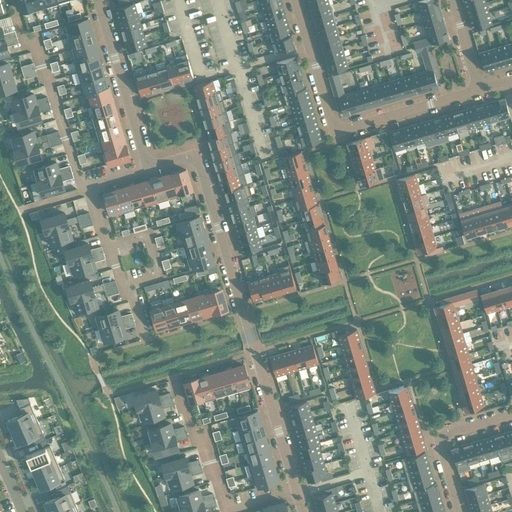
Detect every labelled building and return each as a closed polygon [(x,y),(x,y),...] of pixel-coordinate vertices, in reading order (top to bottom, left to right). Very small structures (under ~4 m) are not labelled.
[(36,11),(32,0),(18,0),(23,15),(36,11)] [(32,0),(36,11),(47,8),(44,0),(32,0)] [(282,5),(280,0),(259,0),(258,0),(258,1),(260,0),(263,10),(282,5)] [(308,0),(311,11),(329,5),(327,0),(308,0)] [(439,7),(437,0),(421,0),(417,1),(421,12),(439,7)] [(485,3),(484,0),(464,0),(467,8),(485,3)] [(134,3),(115,8),(118,19),(137,14),(134,3)] [(489,13),(485,3),(467,8),(470,19),(489,13)] [(285,15),(282,5),(263,10),(266,20),(285,15)] [(311,11),(314,21),(332,16),(329,5),(311,11)] [(442,17),(439,7),(421,12),(424,22),(442,17)] [(492,24),(489,13),(470,19),(473,30),(492,24)] [(137,14),(118,19),(121,30),(140,24),(137,14)] [(288,25),(285,15),(266,20),(269,31),(288,25)] [(314,21),(317,31),(335,26),(332,16),(314,21)] [(445,27),(442,17),(424,22),(427,33),(445,27)] [(90,26),(88,19),(65,26),(68,37),(91,30),(89,26),(90,26)] [(140,24),(121,30),(125,40),(143,34),(140,24)] [(291,36),(288,25),(269,31),(272,41),(291,36)] [(317,31),(320,42),(338,36),(335,26),(317,31)] [(0,41),(16,37),(15,31),(3,34),(1,28),(0,27),(0,41)] [(438,45),(437,42),(448,38),(445,27),(427,33),(428,38),(414,42),(413,42),(416,52),(421,50),(430,47),(438,45)] [(71,49),(72,49),(94,42),(93,38),(93,37),(91,30),(68,37),(69,38),(68,38),(71,49)] [(143,34),(125,40),(128,51),(147,45),(143,34)] [(275,52),(294,46),(291,36),(272,41),(275,52)] [(320,42),(323,52),(342,47),(338,36),(320,42)] [(18,43),(16,37),(0,41),(0,55),(8,53),(6,46),(18,43)] [(96,41),(94,42),(72,49),(75,60),(98,53),(96,49),(98,49),(96,41)] [(511,44),(511,43),(501,46),(507,65),(511,63),(511,44)] [(507,65),(501,46),(491,49),(496,68),(507,65)] [(323,52),(326,63),(345,57),(342,47),(323,52)] [(438,87),(435,76),(438,75),(430,47),(421,50),(427,71),(422,72),(428,91),(438,87)] [(496,68),(491,49),(480,53),(484,68),(485,72),(490,71),(489,70),(496,68)] [(74,61),(77,72),(100,65),(98,61),(100,60),(98,53),(75,60),(74,61)] [(295,57),(276,62),(280,73),(298,68),(295,57)] [(326,63),(329,73),(348,68),(345,57),(326,63)] [(188,59),(177,62),(183,81),(193,78),(188,59)] [(166,66),(166,67),(167,67),(172,84),(173,84),(183,81),(177,62),(166,66)] [(0,79),(12,76),(8,63),(0,65),(0,79)] [(35,69),(33,63),(22,67),(23,72),(35,69)] [(102,65),(100,65),(77,72),(81,83),(103,77),(102,73),(104,72),(102,65)] [(167,67),(166,67),(157,70),(162,89),(173,86),(173,84),(172,84),(167,67)] [(298,68),(280,73),(283,84),(301,78),(298,68)] [(36,75),(35,69),(23,72),(25,78),(36,75)] [(146,69),(134,72),(141,96),(145,95),(145,94),(152,92),(146,73),(147,73),(146,69)] [(147,73),(146,73),(152,92),(162,89),(157,70),(147,73)] [(418,73),(411,75),(417,94),(428,91),(422,72),(418,74),(418,73)] [(337,105),(341,104),(344,115),(355,112),(349,94),(344,95),(338,74),(329,77),(337,105)] [(407,97),(417,94),(411,75),(401,78),(407,97)] [(0,92),(15,88),(12,76),(0,79),(0,92)] [(104,77),(103,77),(81,83),(81,84),(85,83),(88,94),(106,88),(105,84),(106,84),(104,77)] [(286,94),(283,94),(283,95),(306,88),(306,87),(304,88),(301,78),(283,84),(286,94)] [(396,100),(407,97),(401,78),(391,81),(396,100)] [(212,80),(193,86),(196,97),(215,91),(212,80)] [(386,103),(396,100),(391,81),(380,84),(386,103)] [(376,106),(386,103),(380,84),(370,87),(376,106)] [(365,109),(376,106),(370,87),(360,90),(365,109)] [(106,88),(88,94),(85,95),(89,106),(111,99),(110,95),(108,88),(106,88)] [(306,88),(283,95),(286,105),(309,98),(306,88)] [(215,91),(196,97),(200,107),(223,100),(220,90),(215,91)] [(353,92),(349,94),(355,112),(365,109),(360,90),(353,92)] [(13,100),(11,101),(14,113),(49,103),(47,97),(35,100),(33,94),(13,100)] [(291,104),(294,114),(313,109),(309,98),(286,105),(286,106),(291,104)] [(510,117),(505,98),(494,101),(499,120),(510,117)] [(112,99),(111,99),(89,106),(89,107),(93,106),(96,116),(115,111),(113,107),(114,106),(112,99)] [(223,100),(200,107),(203,118),(226,111),(223,100)] [(483,104),(489,123),(499,120),(494,101),(483,104)] [(49,103),(14,113),(18,125),(21,124),(21,125),(41,119),(39,112),(50,108),(49,103)] [(489,123),(483,104),(473,107),(479,126),(489,123)] [(463,110),(468,129),(479,126),(473,107),(463,110)] [(294,114),(297,125),(316,119),(313,109),(294,114)] [(468,129),(463,110),(452,114),(458,132),(468,129)] [(115,111),(96,116),(92,118),(96,129),(118,122),(117,118),(115,111)] [(226,111),(203,118),(206,128),(225,122),(229,121),(226,112),(226,111)] [(442,117),(448,135),(458,132),(452,114),(442,117)] [(442,117),(432,120),(439,143),(439,144),(449,141),(447,135),(448,135),(442,117)] [(295,136),(319,129),(316,119),(297,125),(300,135),(295,136)] [(439,143),(432,120),(420,123),(426,142),(427,146),(439,143)] [(225,122),(206,128),(209,138),(209,139),(230,132),(232,132),(229,121),(225,122)] [(119,122),(118,122),(96,129),(99,141),(121,134),(120,130),(121,129),(119,122)] [(410,126),(416,144),(426,142),(420,123),(410,126)] [(400,129),(405,148),(416,144),(410,126),(400,129)] [(321,136),(319,129),(295,136),(299,147),(323,140),(322,136),(321,136)] [(400,129),(389,132),(395,151),(405,148),(400,129)] [(13,138),(10,139),(14,151),(37,144),(33,131),(13,137),(13,138)] [(47,135),(49,140),(60,137),(58,131),(47,135)] [(209,138),(207,139),(210,150),(229,144),(233,143),(230,132),(209,139),(209,138)] [(122,134),(121,134),(99,141),(102,152),(125,145),(124,141),(122,134)] [(374,148),(371,136),(347,143),(351,155),(369,149),(374,148)] [(60,137),(49,140),(50,146),(62,143),(60,137)] [(229,144),(210,150),(213,160),(232,154),(236,153),(233,143),(229,144)] [(37,144),(14,151),(17,163),(20,162),(41,156),(37,144)] [(125,145),(102,152),(106,164),(129,158),(125,145)] [(369,149),(351,155),(354,164),(372,159),(369,149)] [(305,162),(302,151),(288,155),(283,157),(286,168),(305,162)] [(232,154),(213,160),(216,170),(235,165),(241,163),(238,153),(236,153),(232,154)] [(356,174),(375,168),(372,159),(354,164),(356,174)] [(33,170),(37,182),(71,171),(70,166),(58,169),(56,162),(36,168),(36,169),(33,170)] [(308,172),(305,162),(286,168),(289,178),(308,172)] [(235,165),(216,170),(219,181),(238,175),(244,174),(241,163),(235,165)] [(380,167),(375,168),(356,174),(360,186),(383,179),(380,167)] [(186,169),(173,173),(173,174),(180,196),(192,192),(186,169)] [(71,171),(37,182),(40,194),(43,193),(64,187),(62,181),(73,177),(71,171)] [(311,183),(308,172),(289,178),(292,188),(311,183)] [(169,174),(162,177),(169,200),(180,196),(173,174),(169,175),(169,174)] [(238,175),(219,181),(222,192),(224,191),(247,184),(244,174),(238,175)] [(415,174),(396,179),(399,190),(418,184),(415,174)] [(157,176),(150,179),(150,181),(156,199),(157,203),(169,200),(162,177),(158,178),(157,176)] [(146,181),(139,183),(139,184),(144,203),(156,199),(150,181),(146,182),(146,181)] [(134,183),(127,185),(127,187),(134,210),(135,210),(134,206),(144,203),(139,184),(135,185),(134,183)] [(314,193),(311,183),(292,188),(295,199),(314,193)] [(247,184),(224,191),(227,201),(246,196),(247,197),(251,195),(248,184),(247,184)] [(402,200),(421,195),(418,184),(399,190),(402,200)] [(123,188),(116,190),(116,191),(121,209),(123,213),(134,210),(127,187),(123,189),(123,188)] [(112,192),(111,191),(104,194),(110,213),(121,209),(116,191),(112,192)] [(319,203),(317,203),(314,193),(295,199),(298,209),(319,203)] [(421,195),(402,200),(406,211),(424,205),(421,195)] [(246,196),(227,201),(231,212),(249,206),(247,197),(246,196)] [(501,201),(491,204),(498,228),(508,225),(503,206),(502,206),(501,201)] [(298,210),(300,209),(303,219),(322,213),(319,203),(298,209),(298,210)] [(508,225),(511,223),(511,203),(503,206),(508,225)] [(479,208),(481,213),(486,231),(498,228),(491,204),(479,208)] [(249,206),(231,212),(234,222),(257,215),(254,205),(249,206)] [(409,221),(427,216),(424,205),(406,211),(409,221)] [(41,220),(45,232),(68,225),(64,213),(44,219),(41,220)] [(78,216),(79,222),(91,218),(89,213),(78,216)] [(325,224),(322,213),(303,219),(306,229),(325,224)] [(486,231),(481,213),(471,215),(477,234),(486,231)] [(257,215),(234,222),(237,233),(256,227),(256,228),(260,226),(257,215)] [(460,219),(466,237),(477,234),(471,215),(460,219)] [(184,233),(180,234),(180,235),(203,229),(205,228),(202,221),(200,221),(199,217),(200,217),(199,216),(180,222),(184,233)] [(427,216),(409,221),(412,231),(430,226),(427,216)] [(91,218),(79,222),(81,227),(92,224),(91,218)] [(309,239),(305,241),(328,234),(325,224),(306,229),(309,239)] [(68,225),(45,232),(48,244),(51,243),(51,244),(71,238),(68,225)] [(415,242),(433,237),(430,226),(412,231),(415,242)] [(256,227),(237,233),(240,243),(259,237),(256,228),(256,227)] [(180,235),(183,247),(206,240),(207,240),(204,233),(203,229),(180,235)] [(328,234),(305,241),(308,252),(331,245),(328,234)] [(259,237),(240,243),(243,254),(262,248),(259,237)] [(424,251),(425,256),(438,252),(433,237),(415,242),(418,253),(424,251)] [(208,247),(206,240),(183,247),(187,258),(209,252),(210,251),(208,246),(208,247)] [(68,250),(65,251),(68,263),(103,252),(101,247),(90,250),(88,243),(68,249),(68,250)] [(308,252),(313,251),(316,261),(334,255),(331,245),(308,252)] [(105,258),(103,252),(68,263),(72,275),(75,274),(95,268),(93,261),(105,258)] [(211,256),(209,252),(187,258),(190,270),(213,263),(211,256)] [(338,265),(334,255),(316,261),(319,271),(338,265)] [(277,268),(278,272),(279,272),(285,291),(296,288),(289,264),(277,268)] [(340,272),(338,265),(319,271),(322,282),(337,277),(337,278),(342,276),(340,272)] [(278,272),(269,275),(274,294),(285,291),(279,272),(278,272)] [(258,278),(264,297),(274,294),(269,275),(258,278)] [(253,300),(264,297),(258,278),(248,281),(253,300)] [(67,288),(70,300),(105,289),(103,284),(92,287),(90,280),(70,286),(70,287),(67,288)] [(115,280),(103,284),(105,289),(116,286),(115,280)] [(227,308),(220,285),(208,289),(214,311),(214,312),(227,308)] [(511,305),(511,285),(502,288),(508,307),(511,305)] [(116,286),(105,289),(105,290),(107,295),(118,292),(116,286)] [(491,291),(497,310),(508,307),(502,288),(491,291)] [(105,289),(70,300),(74,312),(77,311),(97,305),(94,293),(105,290),(105,289)] [(197,296),(203,315),(210,313),(214,311),(208,289),(196,292),(197,296)] [(442,304),(434,307),(437,318),(456,312),(454,306),(473,300),(473,301),(479,299),(476,289),(444,299),(445,303),(442,304)] [(481,294),(486,313),(497,310),(491,291),(481,294)] [(187,299),(185,295),(185,296),(191,318),(191,319),(199,317),(198,316),(203,315),(197,296),(187,299)] [(174,303),(180,321),(180,322),(187,320),(187,319),(191,318),(185,296),(173,299),(174,303)] [(164,306),(162,302),(162,303),(168,325),(168,326),(176,323),(175,323),(180,321),(174,303),(164,306)] [(164,326),(168,325),(162,303),(150,306),(157,329),(164,327),(164,326)] [(98,316),(95,317),(99,329),(133,319),(131,313),(120,317),(118,310),(98,316)] [(456,312),(437,318),(440,328),(459,322),(456,312)] [(135,325),(133,319),(99,329),(102,341),(105,340),(105,341),(125,335),(123,328),(135,325)] [(459,322),(440,328),(443,338),(462,333),(459,322)] [(336,331),(341,346),(360,340),(356,329),(344,333),(343,329),(336,331)] [(446,349),(465,343),(462,333),(443,338),(446,349)] [(341,346),(344,356),(363,350),(360,340),(341,346)] [(465,343),(446,349),(449,359),(468,353),(465,343)] [(313,344),(302,347),(307,366),(318,363),(313,344)] [(302,347),(291,351),(297,369),(307,366),(302,347)] [(344,356),(347,366),(366,361),(363,350),(344,356)] [(291,351),(281,354),(286,373),(297,369),(291,351)] [(453,369),(471,364),(468,353),(449,359),(453,369)] [(286,373),(281,354),(270,357),(276,376),(286,373)] [(347,366),(350,377),(369,371),(366,361),(347,366)] [(471,364),(453,369),(456,380),(474,374),(471,364)] [(237,368),(232,369),(239,391),(250,388),(244,365),(236,367),(237,368)] [(225,371),(221,372),(227,395),(239,391),(232,369),(232,367),(224,369),(225,371)] [(350,377),(353,387),(372,382),(369,371),(350,377)] [(214,374),(209,376),(216,398),(227,395),(221,372),(213,374),(214,374)] [(202,378),(198,379),(204,401),(216,398),(209,376),(209,374),(201,376),(202,378)] [(459,390),(477,384),(474,374),(456,380),(459,390)] [(204,401),(198,379),(198,378),(185,382),(192,405),(204,401)] [(372,382),(353,387),(356,398),(375,392),(372,382)] [(388,390),(391,401),(410,396),(408,389),(409,389),(408,384),(388,390)] [(477,384),(459,390),(462,400),(480,395),(477,384)] [(136,396),(133,397),(137,409),(160,402),(158,396),(156,389),(136,395),(136,396)] [(170,393),(158,396),(160,402),(172,399),(170,393)] [(465,411),(484,406),(480,395),(462,400),(465,411)] [(391,401),(394,412),(413,406),(410,396),(391,401)] [(172,399),(160,402),(162,408),(173,404),(172,399)] [(288,406),(291,417),(310,411),(307,400),(288,406)] [(160,402),(137,409),(141,421),(143,420),(144,420),(164,414),(162,408),(160,402)] [(22,414),(7,421),(12,432),(38,421),(30,403),(19,408),(22,414)] [(394,412),(397,422),(416,416),(413,406),(394,412)] [(234,418),(238,430),(260,423),(261,423),(259,416),(258,416),(257,412),(257,411),(234,418)] [(291,417),(294,427),(313,422),(310,411),(291,417)] [(397,422),(401,432),(419,427),(416,416),(397,422)] [(38,421),(12,432),(17,444),(32,437),(35,444),(40,442),(46,439),(38,421)] [(294,427),(297,438),(316,432),(313,422),(294,427)] [(174,436),(172,430),(170,423),(150,429),(148,430),(151,443),(174,436)] [(238,430),(241,441),(264,435),(266,434),(264,427),(262,428),(260,423),(238,430)] [(184,426),(172,430),(174,436),(186,432),(184,426)] [(401,432),(404,443),(423,437),(419,427),(401,432)] [(186,432),(174,436),(176,441),(188,438),(186,432)] [(298,448),(299,449),(320,442),(316,432),(297,438),(300,447),(298,448)] [(504,433),(493,436),(499,455),(510,452),(504,433)] [(245,453),(248,452),(267,446),(268,446),(266,439),(265,439),(264,435),(241,441),(245,453)] [(174,436),(151,443),(155,454),(158,454),(178,448),(176,441),(174,436)] [(493,436),(483,439),(489,458),(499,455),(493,436)] [(423,437),(404,443),(407,454),(426,448),(423,437)] [(483,439),(473,442),(478,462),(489,458),(483,439)] [(299,449),(302,459),(321,453),(318,444),(320,443),(320,442),(299,449)] [(473,442),(462,445),(468,465),(478,462),(473,442)] [(50,445),(26,456),(31,466),(55,456),(50,445)] [(451,448),(458,472),(469,469),(468,465),(462,445),(451,448)] [(248,452),(252,463),(270,458),(271,458),(269,450),(268,451),(267,446),(248,452)] [(401,458),(405,469),(428,462),(425,452),(401,458)] [(302,459),(305,469),(324,464),(321,453),(302,459)] [(55,456),(31,466),(35,477),(59,467),(55,456)] [(165,463),(162,464),(166,476),(189,469),(187,463),(185,456),(165,462),(165,463)] [(248,464),(251,476),(274,469),(272,462),(270,458),(252,463),(248,464)] [(198,460),(187,463),(189,469),(200,466),(198,460)] [(405,469),(408,480),(431,473),(428,462),(405,469)] [(324,464),(305,469),(308,480),(321,477),(322,480),(328,478),(324,464)] [(200,466),(189,469),(190,475),(202,471),(200,466)] [(59,467),(35,477),(40,488),(64,478),(59,467)] [(189,469),(166,476),(169,488),(172,487),(192,481),(190,475),(189,469)] [(274,469),(251,476),(255,487),(279,480),(277,473),(275,474),(274,469)] [(408,480),(411,490),(436,483),(436,482),(434,482),(431,473),(408,480)] [(413,490),(416,500),(439,493),(436,483),(411,490),(411,491),(413,490)] [(487,494),(483,483),(465,489),(468,499),(487,494)] [(59,496),(45,502),(48,511),(54,511),(75,503),(68,485),(62,487),(57,489),(59,496)] [(313,497),(316,508),(335,503),(331,488),(325,490),(326,494),(313,497)] [(203,503),(201,497),(199,490),(179,496),(176,497),(180,510),(203,503)] [(213,493),(201,497),(203,503),(214,499),(213,493)] [(416,500),(419,511),(442,504),(439,493),(416,500)] [(468,499),(471,510),(490,504),(487,494),(468,499)] [(94,498),(88,501),(92,508),(97,505),(94,498)] [(214,499),(203,503),(204,508),(216,505),(214,499)] [(287,511),(284,502),(261,508),(262,511),(287,511)] [(79,511),(75,503),(54,511),(79,511)] [(203,503),(180,510),(180,511),(205,511),(204,508),(203,503)] [(316,508),(317,511),(338,511),(335,503),(316,508)]
